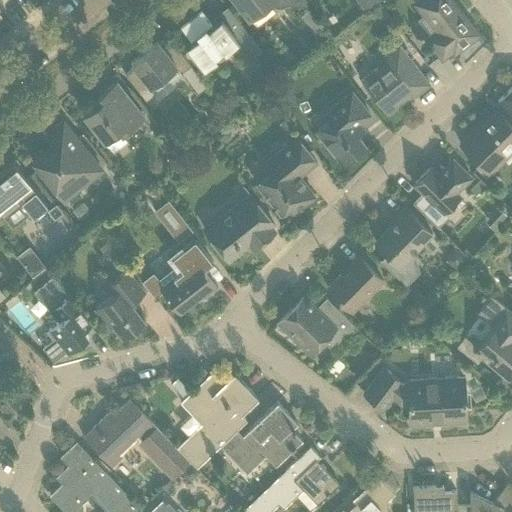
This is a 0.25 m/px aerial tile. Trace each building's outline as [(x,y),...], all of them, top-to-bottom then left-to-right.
[(232,0),(236,4),(249,19),(269,2),(271,4),(273,5),(274,6),(276,7),(278,7),(280,7),(282,7),(283,7),(285,6),(287,5),(309,8),(302,0),(232,0)] [(363,0),(358,5),(364,12),(379,0),(363,0)] [(418,0),(414,4),(423,15),(417,20),(430,36),(426,40),(429,44),(441,59),(451,51),(454,54),(478,34),(451,0),(418,0)] [(188,47),(200,63),(203,66),(216,56),(219,55),(222,53),(224,49),(237,39),(252,57),(261,50),(232,14),(223,21),(220,18),(210,25),(208,22),(211,20),(200,7),(180,23),(192,39),(195,37),(197,40),(188,47)] [(134,67),(125,75),(137,91),(145,101),(153,94),(157,99),(184,77),(197,94),(208,86),(191,64),(182,54),(173,61),(161,46),(157,41),(130,63),(134,67)] [(360,80),(374,99),(387,114),(409,96),(411,98),(429,84),(397,45),(375,62),(378,66),(360,80)] [(97,104),(83,115),(95,130),(104,142),(112,153),(126,142),(122,135),(144,118),(128,97),(116,82),(100,94),(104,98),(97,104)] [(511,86),(511,87),(497,101),(511,115),(511,116),(511,86)] [(316,132),(328,148),(341,163),(364,144),(352,129),(370,115),(351,92),(323,114),(329,122),(316,132)] [(460,145),(474,159),(489,174),(511,150),(511,127),(496,112),(495,112),(497,114),(479,132),(476,129),(460,145)] [(285,118),(279,123),(287,133),(293,128),(285,118)] [(33,162),(45,177),(63,200),(101,169),(63,121),(51,130),(59,141),(33,162)] [(215,130),(214,137),(219,141),(224,141),(229,137),(230,131),(226,127),(220,126),(215,130)] [(266,170),(254,180),(261,189),(266,195),(260,200),(266,207),(272,203),(280,213),(289,206),(293,212),(314,196),(301,175),(315,163),(316,162),(303,147),(296,138),(262,165),(266,170)] [(430,167),(413,184),(422,193),(414,201),(437,225),(447,215),(444,211),(459,197),(455,193),(470,178),(466,173),(452,159),(440,171),(442,173),(439,176),(437,174),(430,167)] [(0,208),(20,193),(24,198),(20,201),(33,216),(47,205),(15,165),(13,167),(10,163),(0,170),(0,208)] [(207,233),(216,244),(228,260),(253,240),(256,245),(274,231),(270,226),(273,224),(250,194),(219,218),(222,222),(207,233)] [(169,202),(155,214),(178,243),(192,232),(169,202)] [(56,204),(47,211),(54,220),(63,213),(56,204)] [(501,205),(498,208),(506,215),(509,212),(501,205)] [(396,220),(390,226),(375,242),(387,254),(381,260),(380,259),(379,260),(403,283),(415,271),(411,254),(432,233),(404,207),(393,218),(396,220)] [(506,215),(498,208),(486,222),(494,229),(506,215)] [(105,219),(98,225),(105,234),(112,228),(105,219)] [(152,272),(141,281),(147,289),(154,298),(162,291),(179,312),(201,294),(203,297),(213,289),(215,287),(201,270),(211,261),(193,239),(171,257),(176,264),(158,279),(152,272)] [(111,245),(102,252),(112,264),(121,257),(111,245)] [(327,288),(343,303),(351,312),(382,280),(359,257),(349,267),(350,267),(341,276),(340,275),(327,288)] [(144,293),(132,277),(126,269),(106,285),(112,294),(94,308),(109,328),(112,326),(122,338),(129,332),(132,332),(133,332),(135,331),(137,330),(138,329),(139,328),(139,327),(140,325),(140,324),(144,321),(130,304),(144,293)] [(53,276),(34,292),(50,312),(57,320),(55,321),(56,323),(48,330),(49,330),(47,332),(53,340),(43,348),(53,360),(65,350),(67,353),(88,336),(84,330),(91,324),(69,296),(53,276)] [(426,293),(421,299),(427,305),(433,299),(426,293)] [(333,351),(347,336),(356,327),(334,306),(324,316),(303,295),(278,321),(309,352),(322,340),(333,351)] [(493,328),(478,347),(464,336),(456,346),(477,362),(481,357),(508,379),(509,378),(506,375),(511,367),(511,312),(491,295),(476,314),(493,328)] [(345,366),(338,375),(348,384),(356,375),(345,366)] [(483,366),(478,373),(488,381),(493,375),(483,366)] [(0,406),(4,411),(23,396),(0,367),(0,406)] [(382,367),(375,377),(363,393),(384,409),(391,399),(398,405),(408,404),(410,425),(432,423),(432,421),(440,421),(440,423),(465,422),(463,377),(407,380),(407,383),(403,383),(382,367)] [(177,378),(171,383),(185,398),(180,402),(192,415),(194,413),(207,425),(192,439),(189,436),(176,447),(188,460),(190,459),(197,466),(219,445),(232,433),(246,420),(240,414),(257,397),(233,373),(219,387),(214,382),(210,386),(204,379),(191,392),(177,378)] [(188,460),(176,447),(176,448),(130,399),(110,418),(107,414),(92,428),(96,431),(86,440),(112,466),(122,456),(118,452),(137,434),(141,438),(137,441),(172,476),(188,460)] [(238,439),(232,433),(219,445),(240,467),(259,449),(274,466),(301,440),(290,428),(296,422),(294,420),(291,423),(285,416),(288,413),(277,401),(248,429),(248,430),(238,439)] [(74,461),(69,465),(57,477),(63,483),(50,495),(66,511),(67,511),(66,509),(74,501),(75,502),(81,496),(81,495),(89,487),(113,511),(136,511),(141,508),(76,442),(66,452),(74,461)] [(310,446),(295,460),(240,511),(268,511),(278,504),(282,508),(294,497),(290,492),(298,485),(317,505),(339,484),(323,468),(322,469),(317,465),(319,463),(316,460),(319,456),(310,446)] [(182,469),(182,475),(186,479),(192,479),(196,475),(196,470),(192,465),(186,465),(182,469)] [(492,502),(469,491),(469,511),(511,511),(511,489),(511,488),(507,482),(496,497),(500,501),(497,505),(492,502)] [(435,486),(412,488),(413,508),(413,511),(457,511),(456,491),(443,492),(435,492),(435,486)] [(339,511),(387,511),(387,500),(378,508),(362,491),(352,500),(355,504),(346,511),(344,511),(342,509),(339,511)] [(161,500),(148,511),(176,511),(174,509),(172,511),(161,500)]
